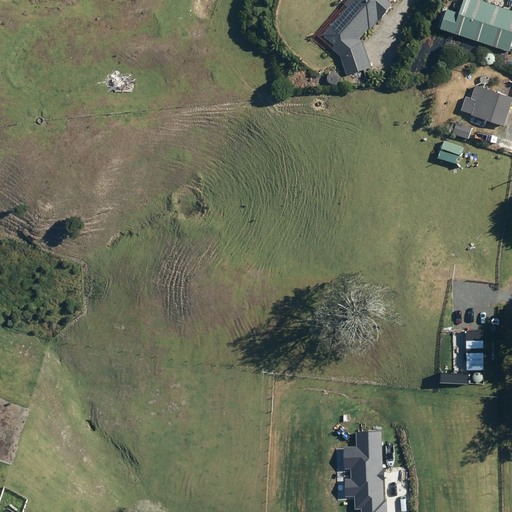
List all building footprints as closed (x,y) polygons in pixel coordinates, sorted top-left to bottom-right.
[(348,6),(324,33),(335,43),(332,46),(342,54),(348,73),(372,65),(363,39),(361,37),(370,26),(371,27),(393,1),(391,0),(347,0),(345,3),(348,6)] [(441,26),(509,50),(511,40),(511,8),(488,0),(464,0),(460,11),(448,7),(441,26)] [(272,58),(275,66),(281,64),(278,56),(272,58)] [(477,99),(472,113),(505,124),(511,104),(511,94),(477,83),(472,97),(477,99)] [(453,132),(468,137),(472,126),(457,121),(453,132)]
